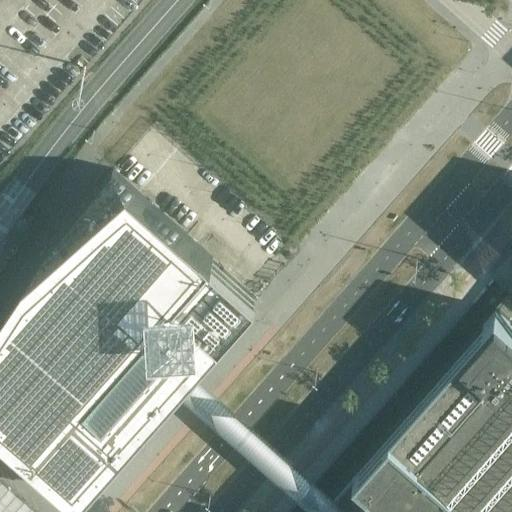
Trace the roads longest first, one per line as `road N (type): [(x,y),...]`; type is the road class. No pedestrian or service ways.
road 1 (tertiary): [(433,207),(171,503)]
road 2 (tertiary): [(222,511),(465,236)]
road 3 (unclassified): [(511,51),(296,294),(275,328)]
